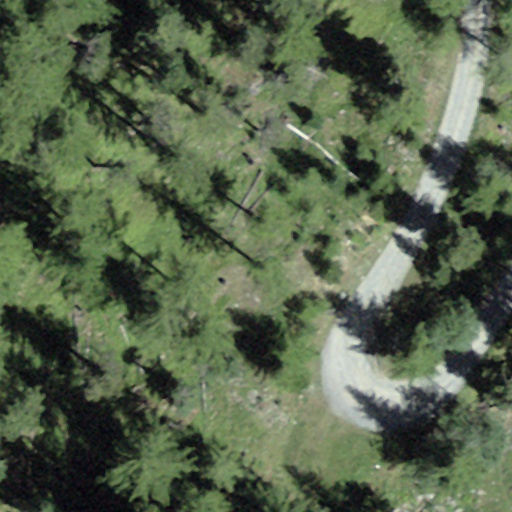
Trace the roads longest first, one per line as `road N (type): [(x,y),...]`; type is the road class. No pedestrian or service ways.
road 1 (track): [(370,421),(326,395),(317,319),(412,175),(453,0)]
road 2 (track): [(511,289),(420,409),(370,421)]
